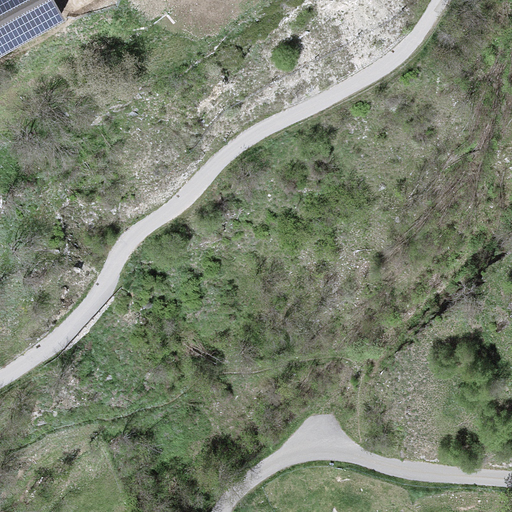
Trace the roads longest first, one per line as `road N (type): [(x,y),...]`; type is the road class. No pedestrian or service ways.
road 1 (residential): [(0,381),(42,354),(78,316),(131,236),(172,209),(233,149),(401,53),(442,0)]
road 2 (unclassified): [(511,480),(418,473),(319,453),(259,472),(221,511)]
